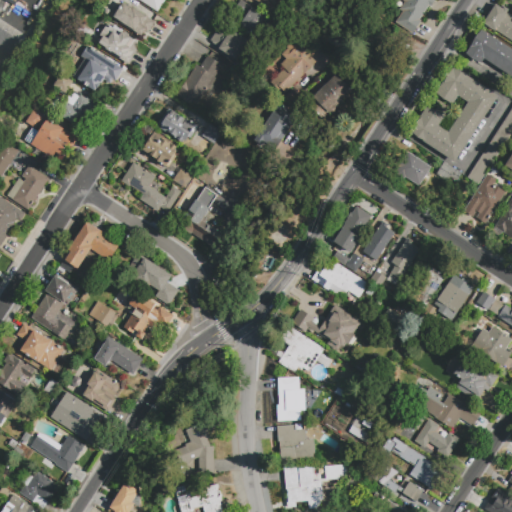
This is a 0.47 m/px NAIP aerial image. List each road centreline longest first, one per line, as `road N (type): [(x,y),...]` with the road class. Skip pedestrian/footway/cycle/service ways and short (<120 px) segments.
road 1 (residential): [(201,0),(0,316)]
road 2 (residential): [(388,120),(265,305),(232,324)]
road 3 (residential): [(213,335),(167,373),(76,511)]
road 4 (residential): [(83,191),(187,263),(209,338)]
road 5 (residential): [(248,314),(246,441),(258,511)]
road 6 (residential): [(350,174),(511,279)]
